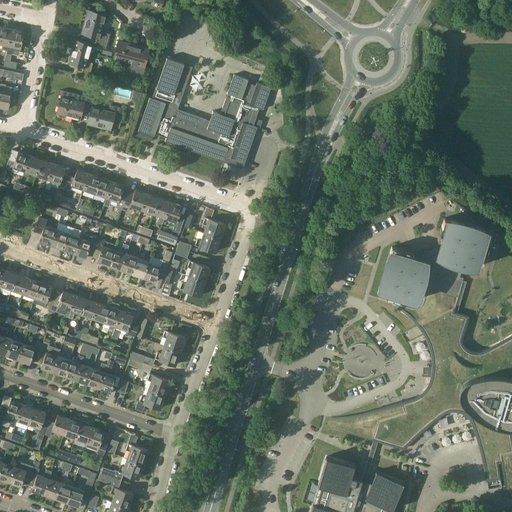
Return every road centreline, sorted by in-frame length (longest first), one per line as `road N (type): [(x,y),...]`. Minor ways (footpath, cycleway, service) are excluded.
road 1 (tertiary): [(209,511),(321,152),(359,80)]
road 2 (residential): [(216,324),(247,232),(245,210),(21,129)]
road 3 (residential): [(0,249),(216,324)]
road 4 (residential): [(174,435),(0,374)]
